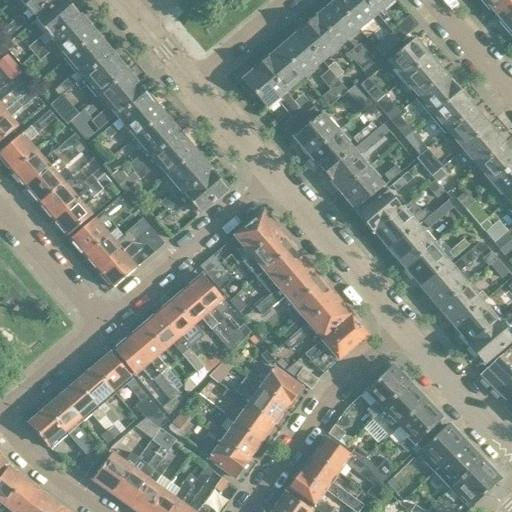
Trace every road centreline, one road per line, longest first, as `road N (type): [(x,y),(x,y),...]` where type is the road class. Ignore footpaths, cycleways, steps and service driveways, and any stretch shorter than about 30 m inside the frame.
road 1 (residential): [(405,335),(335,394),(248,511)]
road 2 (residential): [(101,322),(271,175)]
road 3 (unclassified): [(405,335),(271,175)]
road 4 (unclassified): [(511,450),(405,335)]
road 5 (residential): [(101,322),(0,206)]
road 6 (residential): [(0,411),(101,322)]
road 7 (residential): [(99,511),(45,471),(0,421)]
road 8 (residential): [(197,88),(297,0)]
road 9 (unclassified): [(511,92),(432,0)]
